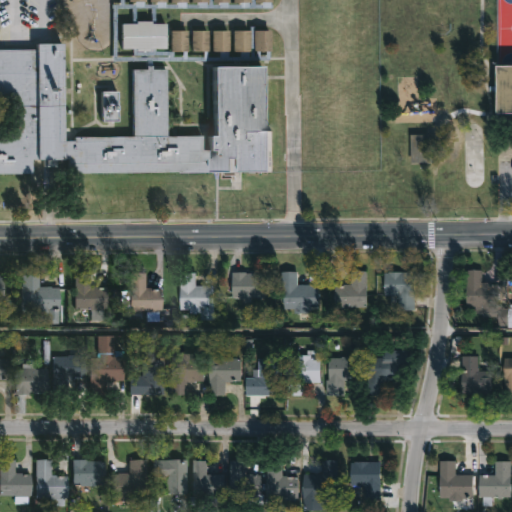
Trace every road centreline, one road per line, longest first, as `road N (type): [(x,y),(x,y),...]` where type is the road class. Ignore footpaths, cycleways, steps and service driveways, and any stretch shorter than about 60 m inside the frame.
road 1 (tertiary): [(0,236),(511,233)]
road 2 (residential): [(0,429),(511,428)]
road 3 (residential): [(410,511),(446,296),(447,235)]
